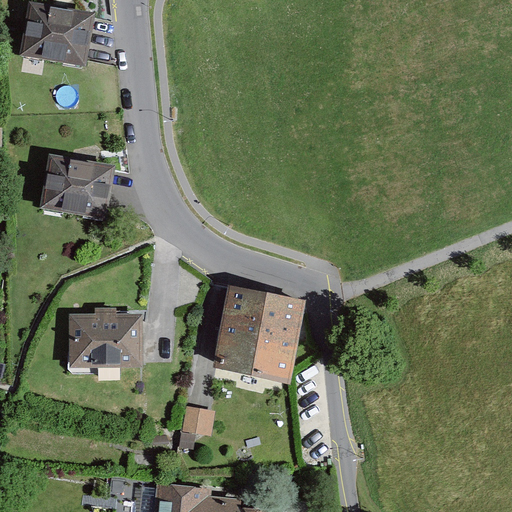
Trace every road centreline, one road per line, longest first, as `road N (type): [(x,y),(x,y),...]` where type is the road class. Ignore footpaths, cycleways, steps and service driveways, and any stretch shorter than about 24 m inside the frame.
road 1 (residential): [(332,303),(224,262),(173,225),(145,176),(130,0)]
road 2 (residential): [(332,303),(355,511)]
